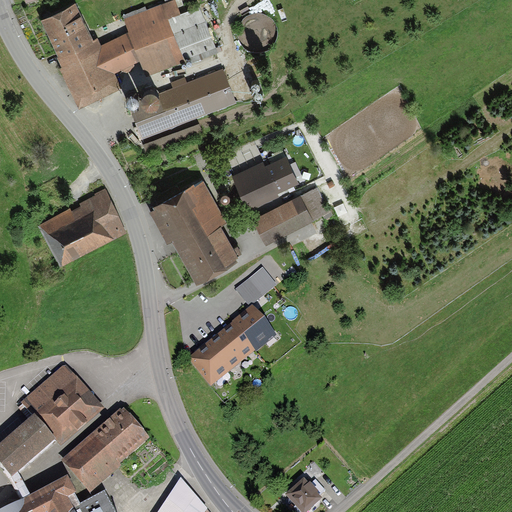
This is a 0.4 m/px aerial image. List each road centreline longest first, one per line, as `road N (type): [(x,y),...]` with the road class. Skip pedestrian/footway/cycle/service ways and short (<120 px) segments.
road 1 (tertiary): [(0,11),(33,75),(119,188),(143,259),(167,403),(189,453),(235,511)]
road 2 (track): [(335,511),(511,355)]
